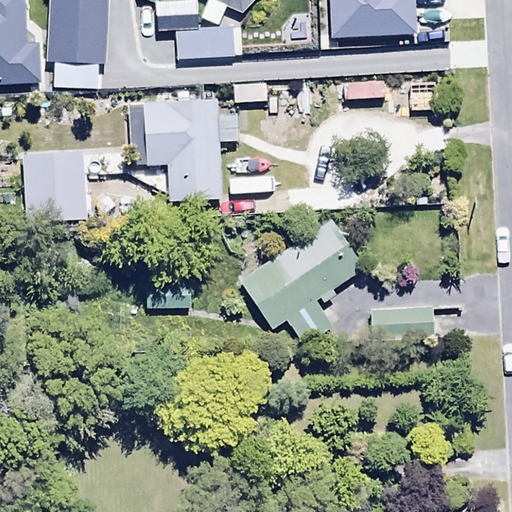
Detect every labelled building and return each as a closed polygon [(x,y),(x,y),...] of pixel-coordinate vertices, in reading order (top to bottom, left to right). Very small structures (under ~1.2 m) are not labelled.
[(105,0),(47,0),(45,65),(53,65),(52,83),(103,85),(105,0)] [(206,0),(238,13),(251,0),(206,0)] [(218,100),(127,102),(129,167),(165,167),(166,203),(220,202),(218,100)] [(79,154),(20,155),(21,225),(80,224),(79,154)] [(326,222),(237,285),(270,332),(284,322),(302,348),(332,327),(315,303),(318,301),(320,304),(331,297),(328,293),(361,271),(326,222)] [(143,281),(143,310),(186,310),(186,280),(143,281)] [(428,307),(368,310),(369,341),(430,339),(428,307)]
